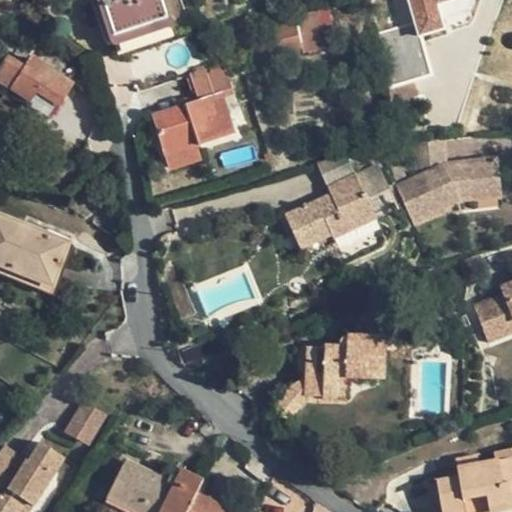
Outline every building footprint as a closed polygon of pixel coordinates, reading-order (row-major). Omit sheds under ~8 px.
[(160,0),(101,0),(119,52),(171,36),(160,0)] [(437,6),(456,0),(410,0),(416,23),(374,36),(389,85),(414,78),(430,74),(418,37),(444,29),(441,20),(437,6)] [(470,10),(466,0),(456,0),(437,6),(441,20),(470,10)] [(44,49),(56,31),(21,7),(9,24),(44,49)] [(327,9),(318,11),(327,48),(336,46),(327,9)] [(327,48),(318,11),(296,16),(296,19),(273,23),(279,47),(302,44),(305,53),(327,48)] [(72,83),(31,57),(24,68),(7,59),(0,70),(0,80),(31,101),(28,106),(47,119),(72,83)] [(235,70),(228,71),(231,84),(239,82),(235,70)] [(235,98),(231,84),(228,71),(196,80),(203,105),(225,100),(235,98)] [(420,95),(414,78),(389,85),(387,87),(392,103),(420,95)] [(154,117),(163,157),(196,149),(235,139),(225,100),(203,105),(154,117)] [(446,164),(443,139),(413,142),(417,177),(446,164)] [(199,164),(196,149),(163,157),(167,171),(199,164)] [(348,155),(319,164),(329,189),(357,176),(348,155)] [(397,185),(411,219),(444,205),(457,200),(501,195),(498,159),(465,162),(466,167),(455,169),(455,163),(446,164),(417,177),(397,185)] [(367,197),(389,186),(380,165),(357,176),(367,197)] [(357,176),(329,189),(332,195),(287,217),(301,247),(330,233),(333,238),(376,217),(367,197),(357,176)] [(447,213),(444,205),(411,219),(415,227),(447,213)] [(66,242),(0,215),(0,265),(48,286),(66,242)] [(511,277),(511,272),(501,277),(502,281),(511,277)] [(505,288),(474,299),(487,335),(511,325),(511,277),(502,281),(505,288)] [(289,356),(300,381),(307,379),(307,397),(347,399),(349,377),(385,377),(387,330),(362,328),(361,336),(350,335),(343,338),(338,345),(325,345),(323,348),(306,348),(289,356)] [(222,346),(217,334),(181,349),(185,361),(222,346)] [(307,399),(307,397),(307,379),(300,381),(292,383),(274,408),(290,420),(307,399)] [(84,403),(68,431),(88,442),(103,415),(84,403)] [(4,443),(0,447),(0,472),(16,453),(4,443)] [(25,460),(23,459),(0,490),(0,511),(10,511),(20,498),(29,505),(61,459),(38,443),(25,460)] [(498,461),(480,464),(456,468),(458,479),(437,483),(442,511),(464,508),(464,511),(493,511),(511,508),(511,450),(496,453),(498,461)] [(0,490),(23,459),(16,453),(0,472),(0,490)] [(455,461),(456,468),(480,464),(479,457),(455,461)] [(174,485),(152,474),(147,479),(140,475),(143,470),(124,461),(99,507),(108,511),(185,511),(195,494),(201,480),(182,471),(174,485)] [(152,474),(143,470),(140,475),(147,479),(152,474)] [(228,511),(229,511),(195,494),(185,511),(228,511)] [(24,511),(29,505),(20,498),(10,511),(24,511)]
